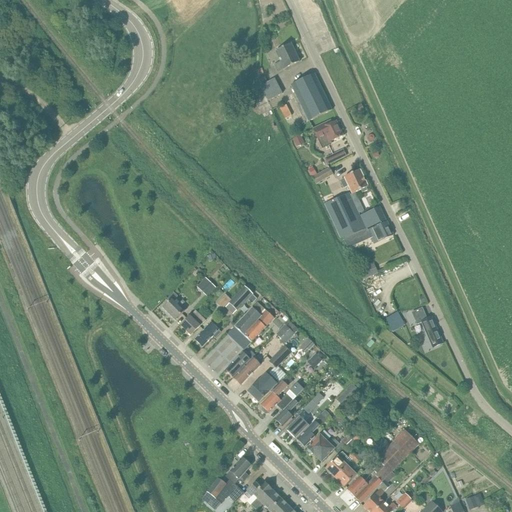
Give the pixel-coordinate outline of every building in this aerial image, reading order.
[(277,73),(291,66),(300,62),(291,44),(275,51),(280,62),(273,65),(277,73)] [(308,122),(323,115),(332,110),(314,74),(290,86),(308,122)] [(268,82),(265,77),(260,80),(262,85),(260,86),(268,102),(282,94),(274,79),(268,82)] [(287,105),(291,116),(299,113),(295,102),(287,105)] [(285,119),(291,116),(286,105),(279,108),(285,119)] [(343,136),(336,122),(329,125),(327,122),(313,129),(319,141),(321,140),(324,147),(331,144),(330,142),(343,136)] [(297,147),(305,143),(301,136),(293,140),(297,147)] [(333,155),(337,162),(355,152),(351,145),(333,155)] [(316,184),(333,175),(329,168),(313,178),(316,184)] [(344,177),(345,179),(340,181),(344,188),(348,186),(352,194),(359,191),(361,190),(362,193),(367,190),(366,188),(368,187),(360,170),(351,174),(344,177)] [(367,230),(360,216),(349,193),(325,205),(342,242),(367,230)] [(379,207),(360,216),(367,230),(386,221),(379,207)] [(375,245),(385,240),(394,235),(387,222),(368,231),(375,245)] [(363,279),(372,275),(378,273),(374,264),(359,271),(363,279)] [(207,297),(216,288),(206,278),(197,287),(207,297)] [(252,304),(256,300),(252,296),(254,295),(245,287),(232,301),(231,300),(229,303),(230,304),(226,307),(233,314),(237,311),(238,312),(248,300),(252,304)] [(170,301),(163,308),(175,321),(183,314),(186,310),(182,306),(185,303),(182,300),(179,303),(175,300),(178,297),(173,292),(167,298),(170,301)] [(229,303),(231,300),(225,294),(217,303),(223,309),(229,303)] [(236,326),(228,335),(245,351),(251,344),(267,326),(274,318),(273,318),(269,313),(257,303),(252,309),(251,310),(236,326)] [(202,307),(199,310),(208,320),(211,317),(202,307)] [(427,320),(423,308),(412,313),(417,324),(422,322),(433,347),(443,343),(432,318),(427,320)] [(191,336),(198,329),(206,320),(196,310),(181,326),(191,336)] [(275,334),(284,324),(277,318),(268,327),(275,334)] [(393,332),(401,327),(405,325),(401,318),(389,325),(393,332)] [(211,323),(202,333),(195,340),(203,347),(210,340),(213,337),(215,339),(221,333),(219,331),(211,323)] [(285,325),(277,334),(281,338),(279,340),(284,345),(286,343),(287,343),(295,334),(285,325)] [(372,340),(376,345),(382,339),(379,335),(372,340)] [(262,351),(267,355),(275,345),(270,341),(262,351)] [(276,369),(292,354),(285,347),(269,362),(275,368),(276,369)] [(233,378),(253,358),(255,355),(252,352),(248,356),(243,352),(225,370),(233,378)] [(314,368),(322,360),(316,354),(308,362),(314,368)] [(241,385),(248,378),(261,366),(253,358),(233,378),(241,385)] [(255,385),(248,392),(259,403),(266,396),(268,393),(270,391),(276,385),(281,380),(282,381),(287,376),(278,367),(276,369),(275,368),(267,376),(266,374),(260,380),(258,382),(255,385)] [(293,381),(287,376),(282,381),(281,380),(276,385),(270,391),(272,393),(260,405),(263,407),(262,410),(265,414),(269,413),(278,404),(283,410),(292,402),(294,400),(296,398),(305,389),(298,383),(281,401),(277,397),(288,386),(293,381)] [(344,408),(359,391),(352,384),(337,400),(344,408)] [(295,402),(294,400),(292,402),(283,410),(283,411),(275,419),(283,427),(293,417),(289,412),(297,404),(295,402)] [(304,409),(303,409),(308,414),(309,414),(317,406),(312,401),(304,409)] [(337,425),(344,418),(341,414),(334,421),(337,425)] [(304,448),(311,441),(315,437),(311,434),(318,427),(326,420),(321,415),(314,422),(296,440),(304,448)] [(296,439),(303,432),(309,426),(299,416),(286,430),(296,439)] [(329,445),(326,441),(330,437),(324,431),(307,449),(308,450),(308,452),(311,454),(313,454),(321,463),(334,450),(337,453),(345,446),(345,447),(352,439),(348,435),(341,442),(341,441),(339,443),(335,439),(329,445)] [(401,435),(398,438),(377,459),(370,467),(354,483),(347,490),(361,504),(368,497),(380,485),(380,484),(382,482),(412,452),(419,445),(405,431),(401,435)] [(349,450),(356,443),(360,439),(356,435),(352,439),(345,447),(349,450)] [(374,448),(370,451),(376,458),(390,445),(384,438),(379,442),(373,447),(374,448)] [(361,460),(367,454),(363,450),(357,456),(353,460),(356,463),(360,459),(361,460)] [(335,478),(347,466),(344,463),(349,458),(343,452),(326,469),(335,478)] [(218,478),(207,493),(216,499),(222,492),(235,504),(244,494),(238,488),(249,477),(245,473),(251,466),(248,463),(248,461),(245,459),(243,459),(242,458),(230,472),(234,475),(226,484),(218,478)] [(344,487),(351,480),(356,475),(347,466),(335,478),(344,487)] [(387,483),(395,475),(392,473),(382,483),(382,482),(380,484),(380,485),(386,490),(390,486),(387,483)] [(261,486),(257,482),(245,494),(250,499),(253,495),(257,499),(251,505),(255,509),(273,490),(265,483),(261,486)] [(270,511),(282,499),(273,490),(255,509),(258,511),(265,506),(270,511)] [(369,511),(374,511),(384,503),(379,498),(383,494),(379,490),(363,506),(369,511)] [(478,507),(484,505),(479,492),(474,494),(478,507)] [(402,509),(403,508),(411,500),(405,493),(396,503),(402,509)] [(285,511),(290,508),(282,499),(270,511),(285,511)] [(441,511),(432,502),(421,511),(441,511)] [(389,507),(384,503),(374,511),(391,511),(396,507),(392,503),(389,507)]
